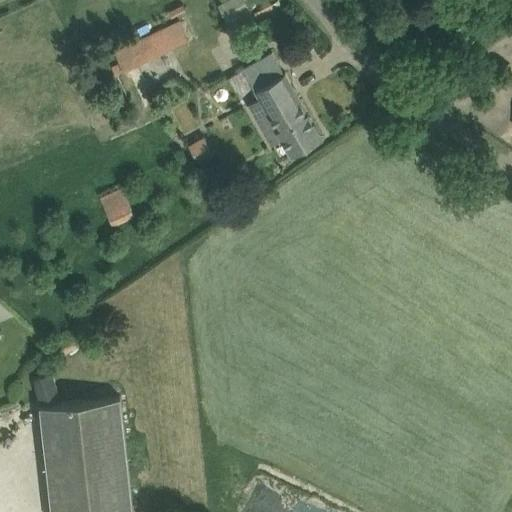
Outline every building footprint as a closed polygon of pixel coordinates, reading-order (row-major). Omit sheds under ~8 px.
[(246,0),(222,0),(218,3),(228,21),(251,8),(246,0)] [(137,39),(146,58),(165,49),(157,30),(137,39)] [(283,135),(293,153),(322,136),(286,71),(285,72),(273,51),(272,51),(273,51),(245,67),(260,94),(246,101),(269,142),(283,135)] [(204,133),(187,142),(198,162),(215,152),(204,133)] [(113,226),(115,225),(136,216),(122,186),(100,196),(111,220),(113,226)] [(77,344),(66,328),(48,341),(59,357),(77,344)] [(53,372),(34,378),(41,400),(60,394),(53,372)] [(118,394),(40,403),(52,511),(126,511),(132,511),(118,394)]
